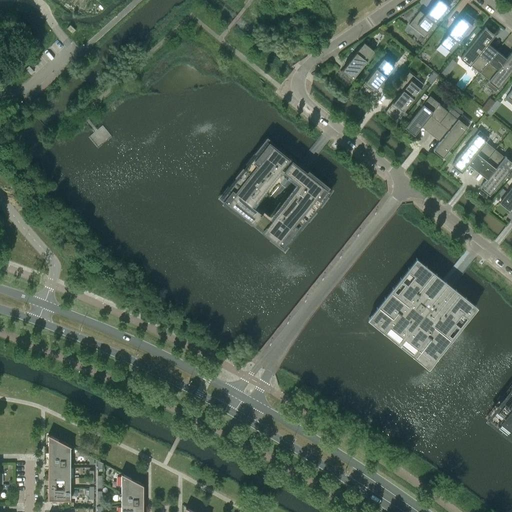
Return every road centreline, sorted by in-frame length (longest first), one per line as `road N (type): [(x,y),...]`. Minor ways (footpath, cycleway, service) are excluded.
road 1 (residential): [(270,355),(408,182)]
road 2 (secondary): [(36,320),(233,411)]
road 3 (secondary): [(236,393),(43,304)]
road 4 (unclassified): [(0,92),(24,87),(76,54),(137,0)]
road 5 (residential): [(408,182),(302,98),(303,69)]
road 6 (secondary): [(233,411),(342,477),(373,486)]
road 7 (secondary): [(373,486),(354,463),(253,403)]
road 8 (residential): [(511,266),(408,182)]
road 9 (unclassified): [(43,304),(53,261),(0,195)]
